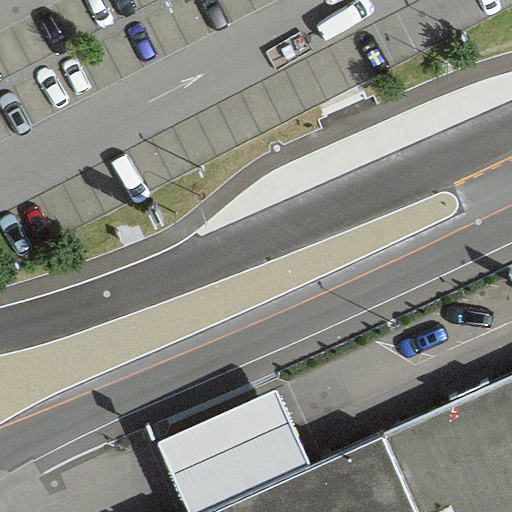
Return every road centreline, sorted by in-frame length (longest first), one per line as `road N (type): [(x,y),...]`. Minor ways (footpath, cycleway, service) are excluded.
road 1 (primary): [(0,454),(511,220)]
road 2 (primary): [(511,127),(328,210),(0,331)]
